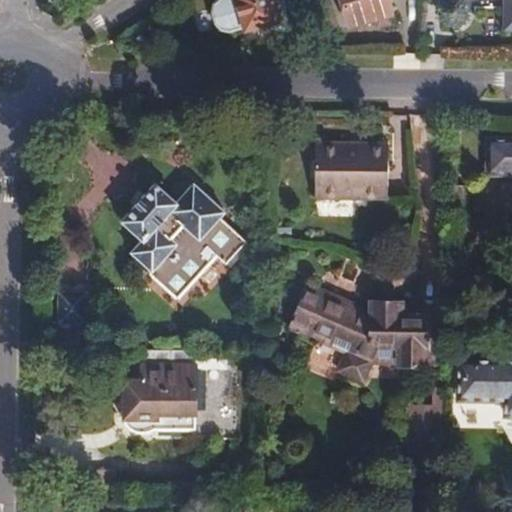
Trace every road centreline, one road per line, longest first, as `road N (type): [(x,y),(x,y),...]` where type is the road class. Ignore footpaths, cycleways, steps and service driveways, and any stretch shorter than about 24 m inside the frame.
road 1 (residential): [(511,84),(84,80),(52,72)]
road 2 (residential): [(13,109),(3,511)]
